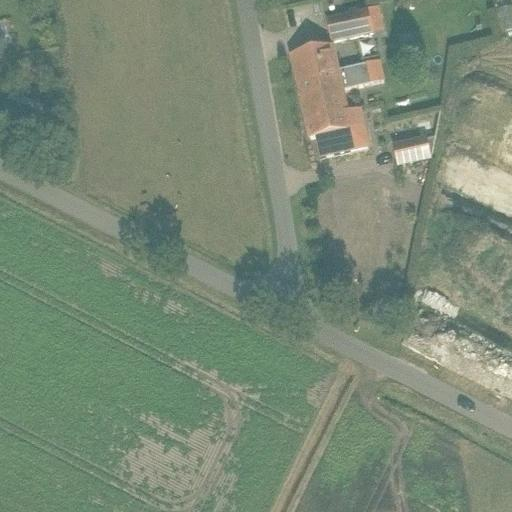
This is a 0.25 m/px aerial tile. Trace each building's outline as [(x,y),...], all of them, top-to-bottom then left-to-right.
[(325,21),(330,45),(373,36),(368,12),(325,21)] [(332,50),(291,59),(309,141),(315,140),(319,161),(350,154),(350,153),(368,149),(363,128),(350,131),(342,94),(370,87),(365,68),(337,74),(332,50)] [(0,116),(0,126),(30,139),(39,116),(6,103),(0,116)] [(425,142),(393,149),(398,169),(430,162),(425,142)] [(399,209),(414,211),(417,195),(402,192),(399,209)]
